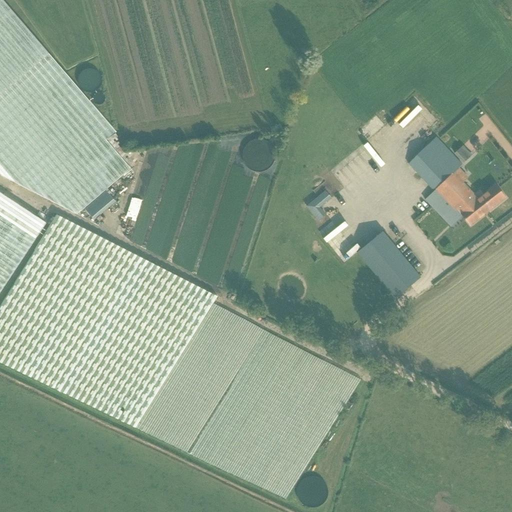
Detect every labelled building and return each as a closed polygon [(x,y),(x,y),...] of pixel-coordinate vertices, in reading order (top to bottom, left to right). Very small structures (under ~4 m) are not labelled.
[(1,0),(0,0),(0,174),(21,186),(76,214),(130,169),(106,141),(116,133),(88,99),(49,54),(1,0)] [(432,88),(424,94),(438,111),(446,105),(432,88)] [(436,137),(408,164),(434,191),(452,174),(462,165),(436,137)] [(464,163),(472,155),(463,146),(455,153),(464,163)] [(143,227),(137,239),(172,257),(180,242),(181,262),(238,291),(241,285),(233,274),(237,266),(242,268),(272,211),(252,201),(250,205),(245,197),(252,193),(244,188),(243,177),(236,190),(225,184),(229,177),(219,178),(218,168),(208,162),(214,150),(188,152),(152,221),(144,222),(153,204),(142,198),(130,221),(143,227)] [(434,191),(425,200),(432,207),(443,197),(456,211),(457,210),(470,226),(488,212),(474,195),(463,183),(462,183),(452,174),(434,191)] [(474,195),(488,212),(505,198),(495,185),(483,194),(480,190),(474,195)] [(325,190),(306,206),(310,211),(329,195),(325,190)] [(0,292),(46,223),(0,192),(0,292)] [(56,216),(0,305),(0,363),(7,367),(135,429),(217,298),(56,216)] [(357,252),(388,290),(395,298),(420,277),(414,269),(382,231),(357,252)] [(313,477),(363,376),(254,323),(252,327),(249,321),(248,321),(244,330),(253,335),(230,381),(236,378),(244,391),(248,389),(243,399),(248,407),(248,406),(258,423),(261,425),(267,435),(276,439),(280,446),(278,451),(286,446),(289,452),(296,456),(280,465),(279,467),(283,469),(274,475),(285,494),(313,477)]
